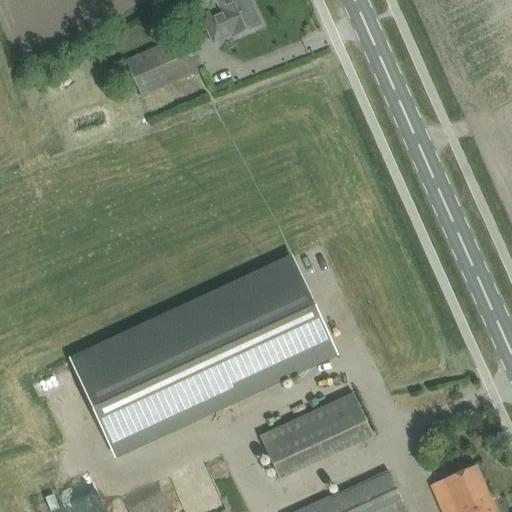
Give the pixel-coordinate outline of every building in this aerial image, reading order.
[(215,0),(219,7),(200,16),(213,44),(232,36),(232,37),(260,24),(248,0),(215,0)] [(190,32),(127,58),(142,95),(205,68),(190,32)] [(292,260),(72,361),(116,455),(335,354),(292,260)] [(353,392),(259,437),(279,480),(374,437),(353,392)] [(495,511),(476,467),(458,475),(433,486),(444,511),(495,511)] [(406,511),(390,473),(330,500),(329,496),(293,511),(406,511)]
